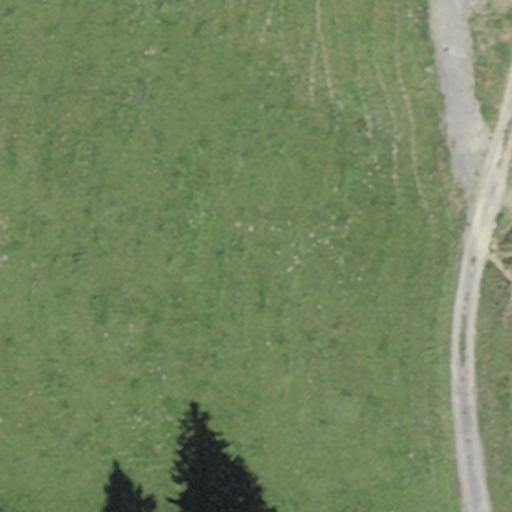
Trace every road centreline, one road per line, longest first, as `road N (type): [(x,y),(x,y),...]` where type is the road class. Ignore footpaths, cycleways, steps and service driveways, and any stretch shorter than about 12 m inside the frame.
road 1 (track): [(479,511),(462,415),(468,287),(511,65)]
road 2 (track): [(451,0),(479,233),(511,198)]
